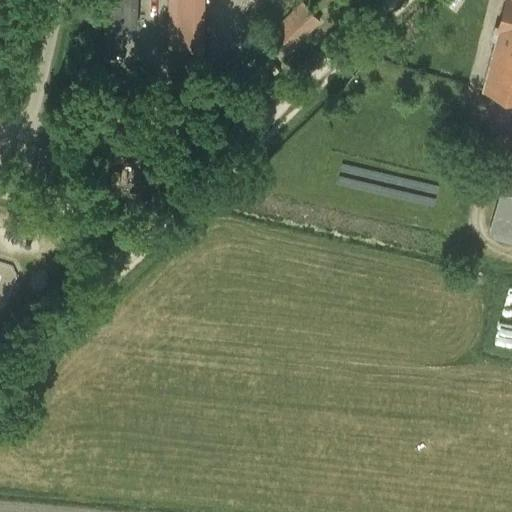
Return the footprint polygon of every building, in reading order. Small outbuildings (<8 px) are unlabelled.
[(168,0),(167,48),(205,49),(205,0),(168,0)] [(500,27),(497,39),(511,43),(511,0),(505,0),(499,27),(500,27)] [(302,4),(275,31),(292,48),(321,22),(302,4)] [(511,43),(497,39),(484,89),(511,96),(511,43)] [(511,144),(489,231),(511,236),(511,144)] [(88,175),(86,183),(93,185),(95,177),(88,175)]
